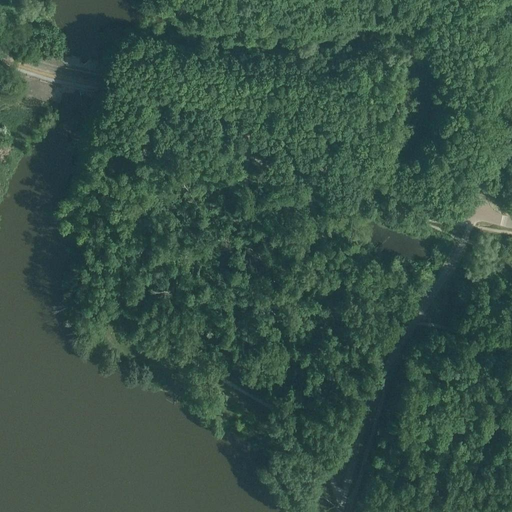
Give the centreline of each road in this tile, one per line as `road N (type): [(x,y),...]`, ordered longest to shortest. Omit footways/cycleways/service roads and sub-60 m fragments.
road 1 (unclassified): [(474,214),(389,187),(232,107),(0,52)]
road 2 (unclassified): [(474,214),(511,44)]
